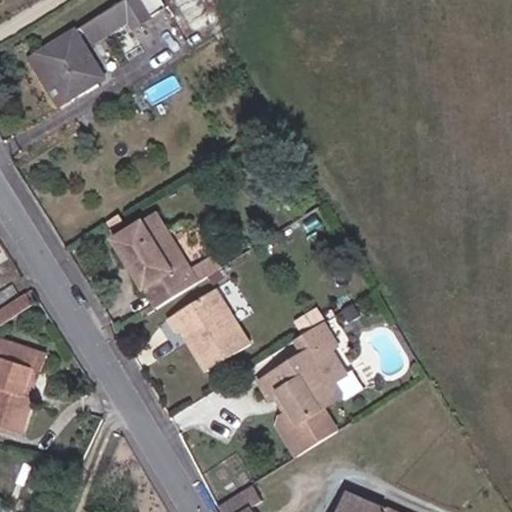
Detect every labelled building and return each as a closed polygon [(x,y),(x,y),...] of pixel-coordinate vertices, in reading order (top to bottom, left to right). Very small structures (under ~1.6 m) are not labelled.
[(133,28),(153,16),(143,0),(127,0),(83,28),(93,43),(129,21),(133,28)] [(143,0),(153,16),(168,6),(163,0),(143,0)] [(210,22),(218,19),(212,0),(163,0),(168,6),(173,3),(188,35),(211,23),(210,22)] [(77,30),(30,60),(59,106),(105,76),(77,30)] [(153,210),(144,216),(188,287),(216,269),(205,253),(187,263),(153,210)] [(188,287),(144,216),(110,237),(155,308),(188,287)] [(188,337),(195,349),(207,368),(249,341),(216,288),(167,318),(176,331),(181,328),(188,337)] [(33,300),(27,290),(10,302),(3,306),(10,317),(33,300)] [(0,324),(10,317),(3,306),(0,308),(0,324)] [(276,420),(296,451),(337,426),(324,404),(342,394),(333,379),(344,372),(329,346),(336,342),(323,319),(294,338),(302,354),(258,380),(269,398),(274,395),(282,390),(289,404),(282,408),(278,411),(276,420)] [(189,353),(195,349),(188,337),(182,341),(189,353)] [(24,395),(30,374),(1,339),(0,338),(0,415),(25,424),(33,397),(24,395)] [(1,339),(30,374),(32,367),(37,351),(1,339)] [(37,351),(32,367),(44,371),(48,355),(37,351)] [(274,395),(282,408),(289,404),(282,390),(274,395)] [(0,426),(22,434),(25,424),(0,415),(0,426)] [(253,484),(213,509),(214,511),(402,511),(352,490),(344,505),(335,500),(329,511),(259,511),(253,503),(261,497),(253,484)]
